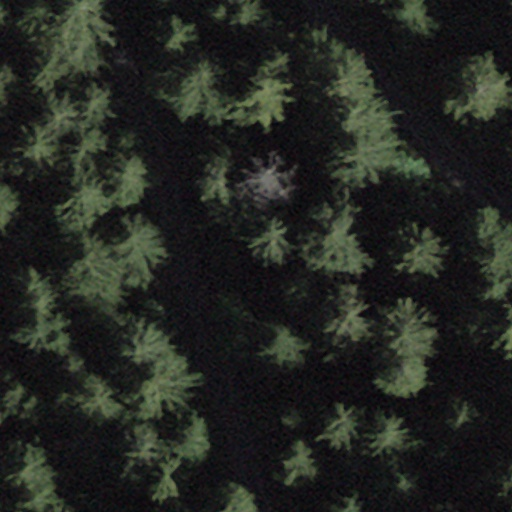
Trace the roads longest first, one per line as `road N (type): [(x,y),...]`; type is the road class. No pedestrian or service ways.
road 1 (track): [(249,511),(164,190),(101,0)]
road 2 (track): [(314,0),(511,235)]
